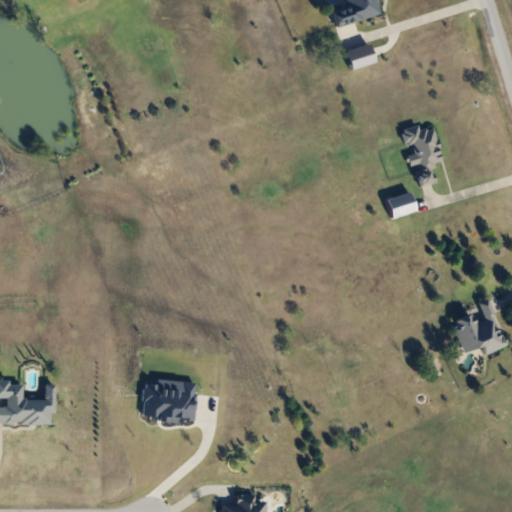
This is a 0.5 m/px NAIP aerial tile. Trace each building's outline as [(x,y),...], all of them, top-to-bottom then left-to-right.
[(332,26),(328,9),(344,5),(342,0),(375,0),(379,13),(332,26)] [(431,127),(439,161),(429,163),(433,182),(417,185),(412,165),(410,166),(405,145),(402,145),(398,129),(415,125),(416,130),(431,127)] [(383,199),(407,191),(413,210),(389,218),(383,199)] [(505,345),(482,353),(479,345),(461,351),(449,319),(476,309),(474,302),(487,297),(505,345)] [(0,422),(0,381),(20,381),(19,398),(41,399),(41,383),(51,383),(51,423),(0,422)] [(261,499),(260,511),(220,511),(220,503),(234,503),(234,494),(253,494),(253,499),(261,499)]
